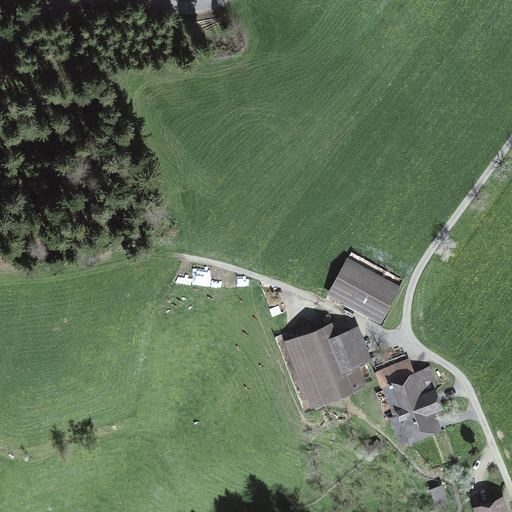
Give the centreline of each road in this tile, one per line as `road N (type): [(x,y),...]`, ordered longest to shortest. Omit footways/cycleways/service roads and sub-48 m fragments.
road 1 (track): [(411,339),(269,281),(182,256),(143,252),(0,275)]
road 2 (track): [(511,490),(464,380),(417,347),(406,320),(424,260),(511,138)]
road 3 (track): [(0,196),(87,0)]
